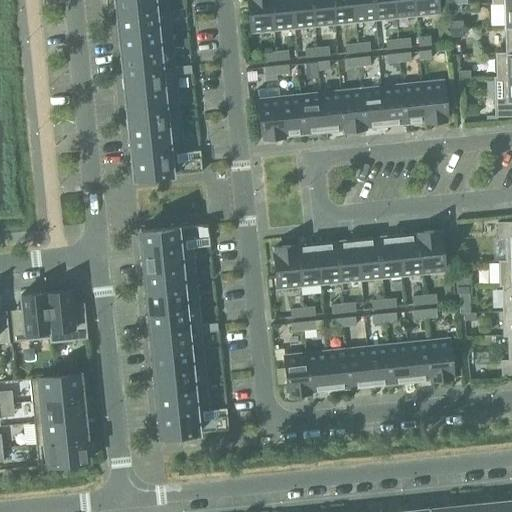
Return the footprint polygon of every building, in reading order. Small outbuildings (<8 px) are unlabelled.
[(202,172),(200,150),(184,152),(176,75),(192,73),(191,65),(175,66),(168,0),(116,0),(135,178),(202,172)] [(248,0),(251,32),(274,29),(270,0),(248,0)] [(270,0),(274,29),(294,27),(291,0),(270,0)] [(314,25),(311,0),(291,0),(294,27),(314,25)] [(311,0),(314,25),(335,23),(332,0),(311,0)] [(355,21),(352,0),(332,0),(335,23),(355,21)] [(352,0),(355,21),(375,19),(373,0),(352,0)] [(373,0),(375,19),(395,17),(393,0),(373,0)] [(393,0),(395,17),(416,15),(414,0),(393,0)] [(438,13),(436,0),(414,0),(416,15),(438,13)] [(511,2),(503,3),(503,4),(504,28),(504,27),(511,27),(511,2)] [(451,21),(451,29),(463,28),(463,20),(451,21)] [(463,36),(463,28),(451,29),(451,37),(463,36)] [(430,36),(418,37),(419,45),(431,44),(430,36)] [(398,39),(398,47),(411,46),(410,38),(398,39)] [(398,47),(398,39),(386,41),(386,49),(398,47)] [(357,43),(358,52),(370,50),(369,42),(357,43)] [(357,43),(345,45),(346,53),(358,52),(357,43)] [(317,48),(317,56),(329,54),(329,46),(317,48)] [(317,56),(317,48),(305,49),(305,57),(317,56)] [(276,52),(277,60),(289,59),(288,50),(276,52)] [(419,60),(431,58),(430,50),(418,51),(419,60)] [(277,60),(276,52),(264,53),(265,61),(277,60)] [(399,62),(411,60),(410,52),(398,53),(399,62)] [(496,77),(511,76),(511,52),(505,52),(495,52),(495,53),(496,76),(496,77)] [(399,62),(398,53),(386,55),(387,63),(399,62)] [(358,66),(370,64),(369,56),(357,58),(358,66)] [(358,66),(357,58),(345,59),(346,67),(358,66)] [(318,70),(330,69),(329,60),(317,62),(318,70)] [(318,70),(317,62),(305,63),(306,71),(318,70)] [(277,74),(289,73),(288,65),(276,66),(277,74)] [(277,74),(276,66),(264,67),(265,75),(277,74)] [(471,78),(471,70),(459,70),(459,78),(471,78)] [(496,76),(493,76),(494,116),(511,116),(511,76),(496,77),(496,76)] [(425,121),(424,121),(424,122),(446,120),(446,119),(447,119),(443,80),(421,83),(425,121)] [(424,121),(425,121),(421,83),(401,85),(405,123),(424,121)] [(405,123),(401,85),(381,87),(385,125),(405,123)] [(361,89),(365,127),(385,125),(381,87),(361,89)] [(340,91),(344,129),(365,127),(361,89),(340,91)] [(320,93),(324,131),(344,129),(340,91),(320,93)] [(300,95),(304,134),(324,131),(320,93),(300,95)] [(279,97),(283,136),(284,135),(304,134),(300,95),(279,97)] [(283,136),(279,97),(258,99),(262,138),(263,138),(284,136),(284,135),(283,136)] [(505,237),(505,260),(505,261),(511,260),(511,221),(497,222),(498,237),(505,237)] [(228,429),(226,408),(210,409),(202,333),(218,331),(217,323),(201,324),(193,247),(210,245),(208,224),(140,231),(161,436),(228,429)] [(418,234),(422,273),(444,271),(440,231),(439,231),(416,233),(416,234),(418,234)] [(422,273),(418,234),(416,234),(397,236),(401,275),(422,273)] [(377,238),(381,277),(401,275),(397,236),(377,238)] [(377,238),(357,240),(361,279),(381,277),(377,238)] [(336,242),(340,281),(361,279),(357,240),(336,242)] [(340,281),(336,242),(316,244),(320,283),(340,281)] [(296,246),(300,285),(320,283),(316,244),(297,246),(296,246)] [(300,285),(296,246),(297,246),(297,245),(274,248),(273,248),(277,288),(300,285)] [(505,260),(498,260),(499,286),(502,286),(511,285),(511,260),(505,261),(505,260)] [(468,285),(468,277),(456,278),(456,286),(468,285)] [(468,285),(456,286),(456,294),(468,293),(468,285)] [(511,285),(502,286),(502,310),(511,310),(511,285)] [(46,292),(51,342),(87,339),(85,309),(73,310),(70,290),(46,292)] [(51,342),(46,292),(21,295),(23,316),(11,317),(13,341),(49,338),(50,343),(51,342)] [(425,303),(437,302),(436,294),(424,295),(425,303)] [(425,303),(424,295),(412,297),(413,305),(425,303)] [(384,308),(396,306),(395,298),(383,300),(384,308)] [(384,308),(383,300),(371,301),(372,309),(384,308)] [(343,312),(356,311),(355,302),(343,304),(343,312)] [(343,312),(343,304),(331,305),(331,313),(343,312)] [(303,316),(315,315),(314,307),(302,308),(303,316)] [(303,316),(302,308),(290,309),(291,317),(303,316)] [(437,316),(436,308),(424,309),(425,318),(437,316)] [(413,319),(425,318),(424,309),(412,311),(413,319)] [(507,335),(511,335),(511,310),(502,310),(502,335),(507,335)] [(396,321),(395,312),(383,314),(384,322),(396,321)] [(464,312),(464,320),(476,320),(476,312),(464,312)] [(372,323),(384,322),(383,314),(371,315),(372,323)] [(0,342),(9,342),(7,317),(0,317),(0,342)] [(356,325),(355,317),(343,318),(344,326),(356,325)] [(332,327),(344,326),(343,318),(331,319),(332,327)] [(315,329),(314,321),(302,322),(303,330),(315,329)] [(291,331),(303,330),(302,322),(290,323),(291,331)] [(508,359),(501,359),(501,375),(511,374),(511,335),(507,335),(508,359)] [(427,341),(431,379),(430,379),(430,380),(452,378),(452,377),(448,339),(427,341)] [(431,379),(427,341),(407,343),(411,381),(430,379),(431,379)] [(387,345),(391,383),(411,381),(407,343),(387,345)] [(391,383),(387,345),(366,347),(370,385),(391,383)] [(346,349),(350,388),(370,385),(366,347),(346,349)] [(326,351),(330,390),(350,388),(346,349),(326,351)] [(306,353),(309,392),(311,392),(330,390),(326,351),(306,353)] [(309,392),(306,353),(284,355),(288,394),(289,394),(289,395),(311,392),(309,392)] [(83,387),(81,373),(29,378),(32,401),(81,396),(80,387),(83,387)] [(81,396),(32,401),(34,422),(86,417),(85,405),(82,405),(81,396)] [(86,417),(34,422),(36,444),(86,439),(85,430),(87,429),(86,417)] [(86,439),(36,444),(38,466),(90,461),(89,447),(87,448),(86,439)] [(494,511),(511,511),(511,500),(493,502),(494,511)] [(472,511),(494,511),(493,502),(472,504),(472,511)]
